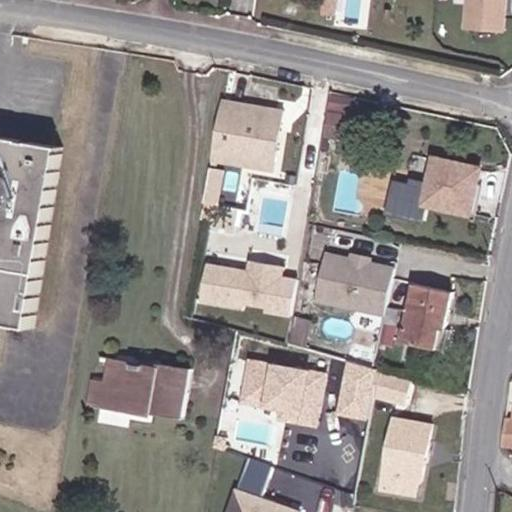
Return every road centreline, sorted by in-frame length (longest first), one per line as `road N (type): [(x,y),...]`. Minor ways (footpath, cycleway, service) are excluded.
road 1 (unclassified): [(511,105),(0,4)]
road 2 (unclassified): [(476,511),(498,335)]
